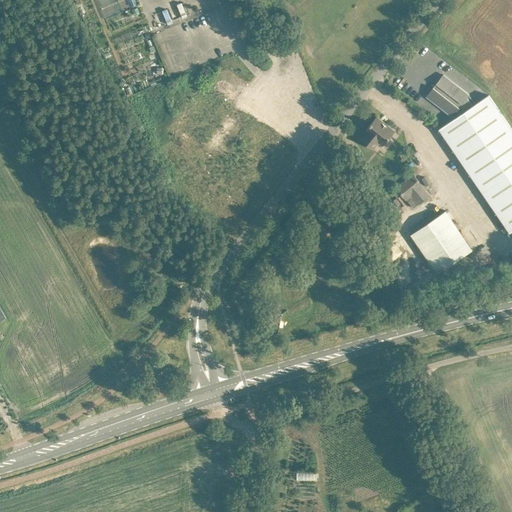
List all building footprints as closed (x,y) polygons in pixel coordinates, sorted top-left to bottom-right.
[(455,118),(439,129),(510,232),(511,229),(511,128),(489,95),(473,105),(467,97),(469,95),(443,74),(436,83),(438,85),(435,89),(433,87),(426,96),(452,116),(453,115),(455,118)] [(194,160),(177,183),(234,226),(253,201),(260,206),(278,182),(271,176),(289,152),(209,94),(177,137),(206,158),(201,165),(194,160)] [(366,133),(361,140),(373,149),(378,142),(383,146),(390,138),(395,131),(390,127),(377,116),(369,126),(365,131),(366,133)] [(413,174),(407,178),(408,179),(397,188),(406,199),(406,198),(414,208),(429,195),(421,186),(422,185),(413,174)] [(446,210),(411,234),(420,247),(455,223),(446,210)]
